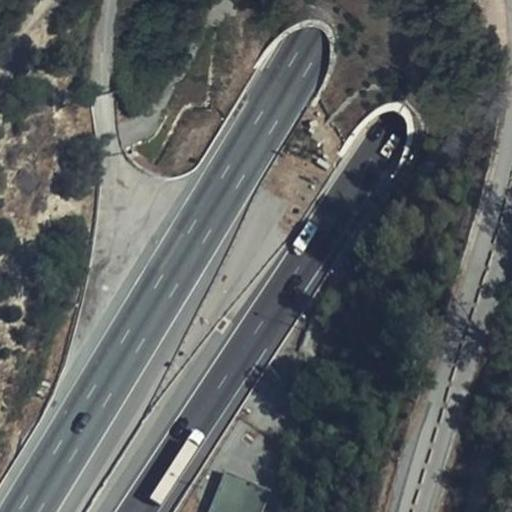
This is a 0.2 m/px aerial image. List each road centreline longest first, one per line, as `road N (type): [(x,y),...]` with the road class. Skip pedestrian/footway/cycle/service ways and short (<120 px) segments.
road 1 (motorway): [(135,511),(479,0)]
road 2 (motorway): [(341,0),(28,511)]
